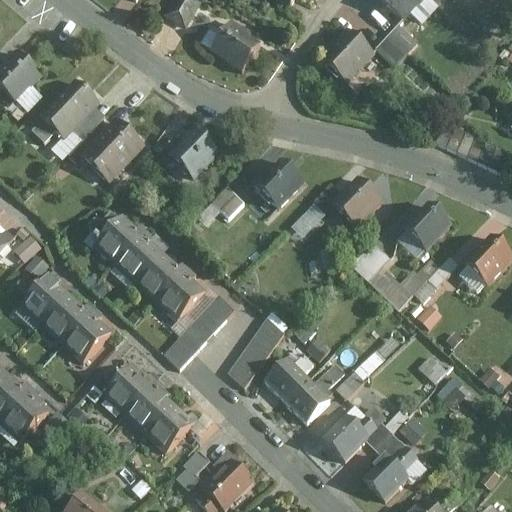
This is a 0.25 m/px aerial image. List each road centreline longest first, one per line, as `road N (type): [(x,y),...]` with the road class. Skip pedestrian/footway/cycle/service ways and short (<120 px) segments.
road 1 (residential): [(260,120),(437,169),(511,205)]
road 2 (residential): [(64,0),(187,92),(260,120)]
road 3 (residential): [(336,511),(198,381)]
road 4 (residential): [(260,120),(337,0)]
